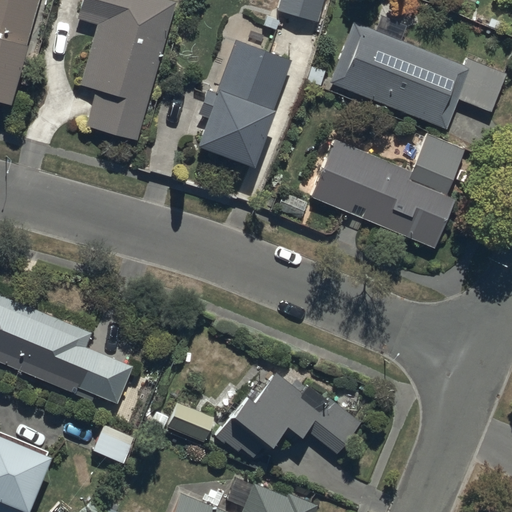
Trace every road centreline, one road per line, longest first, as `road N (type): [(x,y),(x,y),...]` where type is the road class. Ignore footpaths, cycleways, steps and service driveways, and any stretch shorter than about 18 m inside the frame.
road 1 (residential): [(482,360),(237,260),(0,192)]
road 2 (residential): [(420,511),(482,360)]
